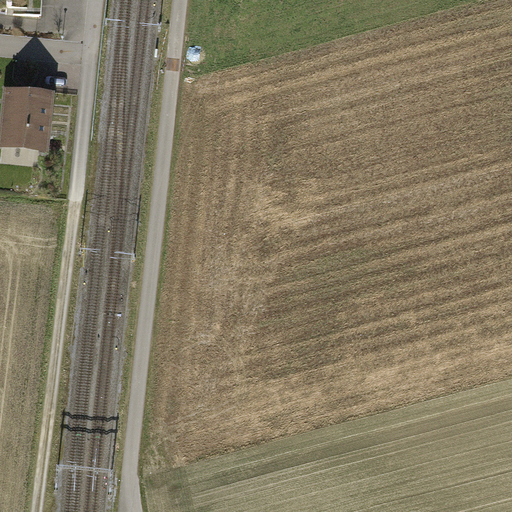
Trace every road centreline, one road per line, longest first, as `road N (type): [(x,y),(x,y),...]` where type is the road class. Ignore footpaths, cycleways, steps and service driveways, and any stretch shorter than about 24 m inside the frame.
road 1 (track): [(128,509),(181,0)]
road 2 (track): [(77,204),(42,511)]
road 3 (residential): [(93,55),(77,204)]
